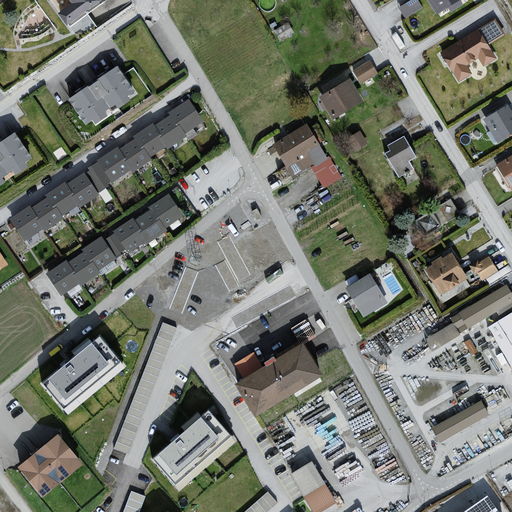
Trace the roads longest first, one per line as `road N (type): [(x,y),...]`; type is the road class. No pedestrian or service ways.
road 1 (residential): [(258,181),(426,497)]
road 2 (residential): [(258,181),(0,391)]
road 3 (residential): [(358,0),(511,251)]
road 4 (residential): [(149,0),(258,181)]
road 5 (unknown): [(286,511),(294,502),(290,486),(196,340)]
road 6 (residential): [(149,0),(0,103)]
road 7 (unknown): [(196,340),(301,261)]
